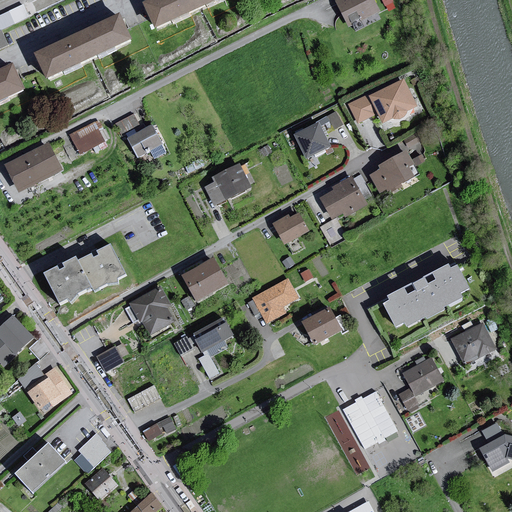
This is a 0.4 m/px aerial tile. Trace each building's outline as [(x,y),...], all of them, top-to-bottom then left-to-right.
[(148,0),(144,2),(156,29),(219,0),(148,0)] [(345,0),(338,4),(352,30),(383,14),(375,0),(345,0)] [(122,12),(36,53),(48,78),(134,38),(122,12)] [(11,13),(0,18),(0,33),(17,26),(11,13)] [(4,33),(0,34),(0,52),(11,47),(4,33)] [(16,61),(0,68),(0,100),(28,87),(16,61)] [(407,82),(372,99),(380,116),(385,126),(395,121),(399,122),(405,121),(408,118),(410,114),(420,109),(407,82)] [(358,126),(380,116),(372,99),(370,95),(349,106),(358,126)] [(343,127),(337,114),(328,119),(334,132),(343,127)] [(135,116),(116,126),(122,136),(141,126),(135,116)] [(100,123),(71,136),(80,156),(94,150),(96,155),(111,149),(100,123)] [(333,150),(322,126),(297,137),(308,162),(333,150)] [(129,141),(140,160),(152,154),(156,161),(170,154),(155,127),(129,141)] [(52,146),(8,169),(22,196),(66,173),(52,146)] [(382,172),(371,178),(382,196),(388,193),(390,197),(403,190),(401,187),(421,177),(416,169),(426,164),(422,157),(414,161),(409,153),(380,169),(382,172)] [(206,167),(203,160),(193,164),(196,171),(206,167)] [(217,185),(207,190),(216,209),(254,191),(243,167),(215,180),(217,185)] [(336,193),(322,201),(334,222),(344,217),(346,220),(369,207),(353,179),(334,189),(336,193)] [(291,217),(275,226),(287,248),(313,234),(302,215),(293,220),(291,217)] [(96,258),(83,264),(97,292),(98,295),(111,288),(126,287),(124,282),(131,279),(115,248),(101,254),(104,259),(98,262),(96,258)] [(292,258),(283,263),(289,271),(297,266),(292,258)] [(218,260),(185,278),(199,305),(232,287),(218,260)] [(63,271),(49,278),(64,308),(71,305),(76,307),(83,299),(97,292),(83,264),(82,261),(69,268),(71,272),(65,275),(63,271)] [(395,304),(388,307),(400,330),(408,326),(410,330),(430,320),(431,322),(449,313),(448,311),(467,301),(465,297),(475,292),(463,268),(456,272),(453,268),(429,280),(430,282),(419,287),(418,286),(393,299),(395,304)] [(301,275),(305,284),(314,279),(310,270),(301,275)] [(290,280),(254,300),(268,326),(289,315),(285,309),(301,300),(290,280)] [(163,289),(130,305),(141,326),(144,324),(151,338),(177,325),(169,310),(173,308),(163,289)] [(329,313),(306,325),(318,348),(346,333),(336,315),(332,317),(329,313)] [(36,342),(15,319),(0,332),(0,364),(5,370),(36,342)] [(225,320),(195,337),(206,357),(199,360),(210,381),(220,375),(217,370),(223,367),(217,355),(228,349),(226,345),(236,340),(225,320)] [(485,323),(451,340),(466,369),(499,352),(485,323)] [(195,351),(188,339),(175,345),(181,358),(195,351)] [(124,345),(98,358),(105,374),(125,365),(122,359),(129,356),(124,345)] [(418,366),(403,374),(411,389),(399,395),(410,415),(420,409),(418,405),(432,397),(428,391),(445,382),(430,354),(415,362),(418,366)] [(74,396),(56,370),(46,376),(49,381),(28,395),(42,417),(74,396)] [(129,401),(136,414),(162,400),(155,387),(129,401)] [(344,405),(364,448),(399,432),(379,389),(344,405)] [(143,434),(149,446),(177,431),(170,419),(143,434)] [(489,446),(481,451),(494,474),(511,465),(510,461),(511,461),(511,437),(508,436),(506,437),(500,424),(483,432),(489,446)] [(113,455),(97,437),(79,453),(82,456),(74,463),(87,477),(113,455)] [(70,467),(53,448),(42,458),(34,450),(24,459),(32,467),(18,480),(36,498),(70,467)] [(120,490),(105,471),(87,487),(102,505),(120,490)] [(160,511),(164,510),(154,497),(133,511),(160,511)] [(377,511),(371,500),(347,511),(377,511)]
